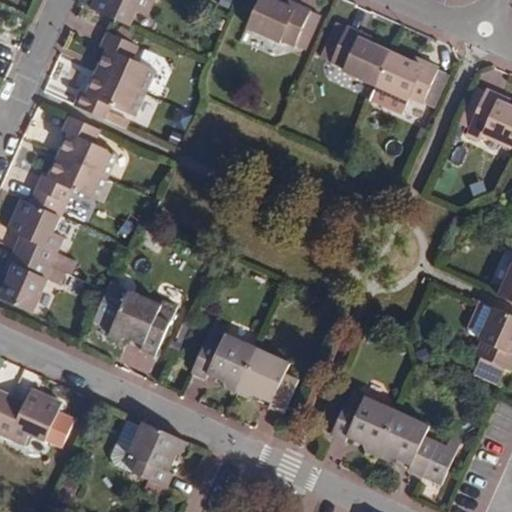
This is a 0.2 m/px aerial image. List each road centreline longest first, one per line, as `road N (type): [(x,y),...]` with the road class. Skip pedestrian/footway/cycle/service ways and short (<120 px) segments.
road 1 (residential): [(390,511),(0,339)]
road 2 (residential): [(0,128),(58,0)]
